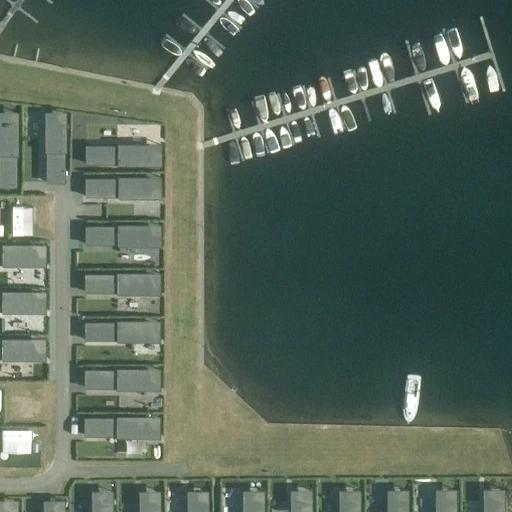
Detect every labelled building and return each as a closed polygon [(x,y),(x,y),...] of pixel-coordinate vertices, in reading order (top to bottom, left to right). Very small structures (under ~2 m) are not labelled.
[(0,112),(0,188),(17,188),(17,157),(19,157),(18,113),(0,112)] [(45,112),(45,153),(46,153),(46,183),(65,183),(65,153),(66,153),(66,112),(45,112)] [(86,146),(86,165),(118,165),(118,166),(161,166),(161,144),(117,144),(117,146),(86,146)] [(86,179),(86,198),(118,198),(118,199),(161,199),(161,177),(117,177),(117,179),(86,179)] [(117,226),(85,226),(85,245),(117,245),(117,247),(161,247),(161,225),(117,225),(117,226)] [(2,266),(34,267),(34,245),(1,245),(1,246),(0,245),(0,264),(2,265),(2,266)] [(85,275),(85,293),(117,293),(117,295),(160,295),(160,273),(116,273),(117,275),(85,275)] [(2,313),(34,314),(34,292),(1,292),(1,293),(0,292),(0,311),(2,312),(2,313)] [(85,323),(85,341),(117,341),(117,343),(148,343),(148,321),(117,321),(117,323),(85,323)] [(1,360),(34,361),(33,339),(1,339),(1,340),(0,339),(0,358),(1,359),(1,360)] [(116,370),(84,370),(85,389),(116,389),(116,391),(160,390),(160,368),(116,369),(116,370)] [(115,418),(84,418),(84,437),(115,437),(115,438),(159,438),(159,416),(115,416),(115,418)] [(382,511),(384,479),(370,478),(368,511),(382,511)] [(339,490),(338,511),(360,511),(361,490),(339,490)] [(387,490),(387,511),(409,511),(409,490),(387,490)] [(435,490),(435,511),(457,511),(457,490),(435,490)] [(483,490),(483,511),(504,511),(505,490),(483,490)] [(92,491),(91,511),(113,511),(114,491),(92,491)] [(139,491),(139,511),(161,511),(161,491),(139,491)] [(187,491),(187,511),(209,511),(209,491),(187,491)] [(243,491),(242,511),(264,511),(265,491),(243,491)] [(291,491),(290,511),(312,511),(313,491),(291,491)] [(41,502),(40,511),(62,511),(63,502),(41,502)]
